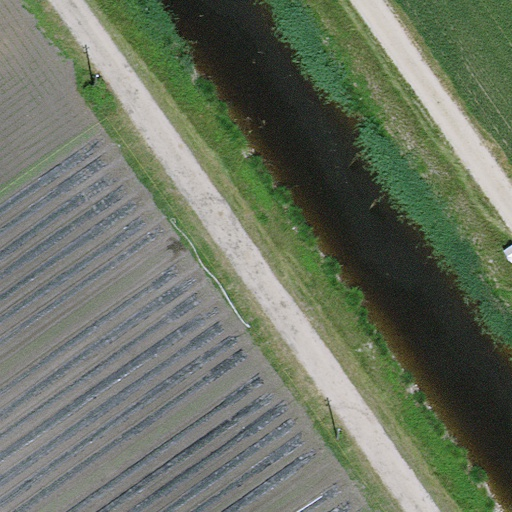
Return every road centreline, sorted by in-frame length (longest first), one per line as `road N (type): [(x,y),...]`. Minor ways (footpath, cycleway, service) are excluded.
road 1 (track): [(427,511),(69,0)]
road 2 (track): [(355,0),(511,224)]
